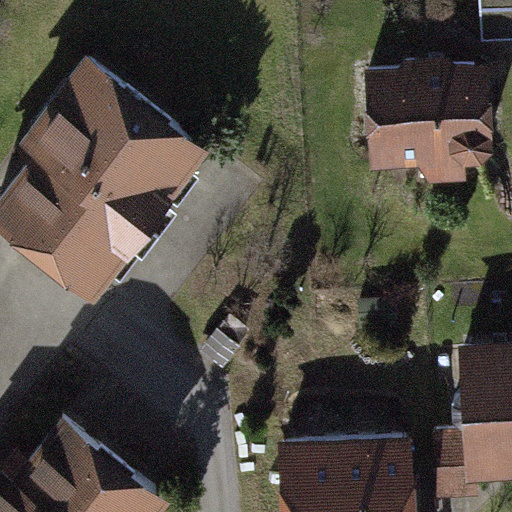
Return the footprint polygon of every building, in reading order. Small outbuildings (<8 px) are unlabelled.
[(511,0),(488,0),(489,29),(511,28),(511,0)] [(228,142),(101,44),(49,111),(64,122),(6,196),(119,283),(228,142)] [(494,49),(372,58),(379,155),(501,146),(494,49)] [(511,465),(511,342),(470,343),(473,466),(511,465)] [(157,511),(183,478),(79,401),(33,462),(10,445),(0,457),(0,511),(157,511)] [(456,413),(290,427),(296,511),(431,511),(429,483),(462,480),(456,413)]
